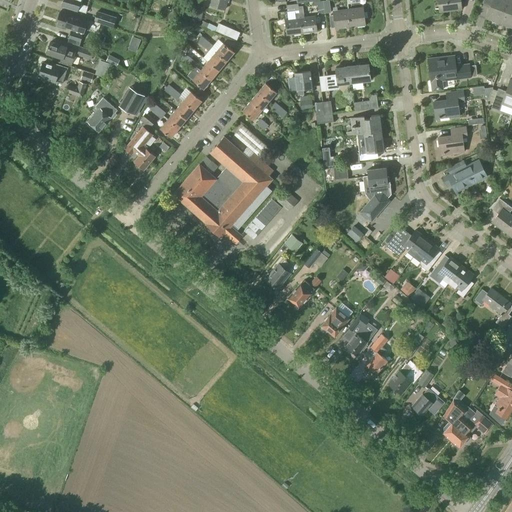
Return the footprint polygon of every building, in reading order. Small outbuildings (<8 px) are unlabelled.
[(86,13),(88,6),(79,4),(80,0),(63,0),(64,0),(62,6),(86,13)] [(211,0),(210,5),(224,9),(227,0),(211,0)] [(462,9),(460,0),(438,0),(439,9),(453,7),(453,10),(462,9)] [(483,0),(483,1),(491,4),(486,18),(499,23),(507,0),(483,0)] [(511,27),(511,0),(507,0),(499,23),(511,27)] [(319,1),(312,1),(313,5),(317,4),(318,13),(325,12),(323,1),(319,1)] [(302,6),(298,7),(299,13),(302,33),(317,31),(316,23),(318,23),(320,21),(320,18),(318,17),(315,17),(315,16),(304,17),(302,6)] [(363,7),(348,9),(350,26),(357,25),(357,26),(365,25),(363,7)] [(334,15),(329,16),(331,28),(335,27),(335,29),(344,28),(343,27),(350,26),(348,9),(333,11),(334,15)] [(201,20),(203,11),(196,10),(194,19),(201,20)] [(113,28),(116,17),(96,11),(93,22),(113,28)] [(79,46),(83,33),(87,20),(60,12),(60,13),(58,13),(57,18),(58,19),(56,24),(72,29),(67,42),(79,46)] [(295,19),(285,20),(287,35),(302,33),(299,13),(295,13),(295,19)] [(214,32),(216,28),(203,22),(201,25),(214,32)] [(227,36),(230,28),(218,23),(215,31),(227,36)] [(202,46),(207,41),(201,36),(196,41),(202,46)] [(207,41),(202,46),(208,51),(213,46),(207,41)] [(71,65),(76,50),(67,47),(50,42),(47,53),(60,58),(59,62),(71,65)] [(226,60),(227,61),(235,52),(223,42),(215,52),(226,60)] [(90,60),(93,51),(79,46),(76,55),(90,60)] [(219,70),(227,61),(226,60),(215,52),(208,61),(218,70),(219,70)] [(187,65),(192,59),(186,54),(181,60),(187,65)] [(109,55),(105,61),(116,67),(120,60),(109,55)] [(443,89),(442,80),(470,76),(469,66),(469,64),(455,66),(455,59),(444,60),(444,57),(428,59),(432,90),(443,89)] [(192,59),(187,65),(194,70),(198,64),(192,59)] [(211,80),(219,70),(218,70),(208,61),(200,70),(211,80)] [(51,65),(43,62),(38,77),(55,82),(62,84),(67,68),(51,63),(51,65)] [(350,74),(351,83),(370,81),(368,64),(355,65),(356,73),(350,74)] [(338,90),(337,85),(351,83),(350,74),(356,73),(355,65),(335,68),(336,76),(326,77),(328,91),(338,90)] [(203,89),(211,80),(200,70),(192,80),(203,89)] [(93,75),(83,71),(80,79),(91,83),(93,75)] [(297,95),(303,94),(303,91),(310,90),(310,87),(312,87),(310,71),(295,73),(297,89),(297,95)] [(496,92),(491,108),(499,111),(502,103),(511,107),(511,80),(510,80),(505,95),(496,92)] [(257,92),(269,101),(277,92),(265,82),(257,92)] [(170,95),(174,89),(168,84),(164,90),(170,95)] [(65,92),(75,95),(78,88),(67,85),(65,92)] [(484,89),(483,86),(472,88),(473,95),(483,94),(482,98),(488,100),(492,87),(484,89)] [(134,115),(144,96),(129,87),(118,106),(134,115)] [(174,89),(170,95),(176,100),(181,94),(174,89)] [(451,100),(433,102),(435,117),(440,116),(440,121),(449,120),(449,117),(459,116),(458,103),(464,102),(463,90),(450,92),(451,100)] [(183,100),(194,110),(202,100),(190,91),(183,100)] [(261,111),(269,101),(257,92),(250,101),(261,111)] [(110,118),(111,117),(113,118),(116,115),(115,113),(117,110),(103,98),(95,106),(99,110),(88,122),(99,131),(110,118)] [(186,119),(194,110),(183,100),(175,109),(186,119)] [(300,109),(312,108),(311,100),(300,101),(300,109)] [(354,111),(370,109),(378,108),(377,100),(369,100),(353,102),(354,111)] [(253,120),(261,111),(250,101),(242,111),(253,120)] [(324,114),(332,113),(330,101),(322,102),(324,114)] [(155,113),(159,108),(153,103),(152,104),(149,102),(147,106),(149,108),(155,113)] [(276,113),(281,107),(275,102),(270,108),(276,113)] [(316,115),(324,114),(322,102),(314,103),(316,115)] [(281,107),(276,113),(282,118),(287,112),(281,107)] [(159,108),(155,113),(161,118),(166,113),(159,108)] [(179,128),(186,119),(175,109),(167,119),(179,128)] [(150,126),(155,121),(146,113),(141,118),(150,126)] [(332,113),(324,114),(316,115),(317,124),(333,122),(332,113)] [(374,138),(382,137),(379,114),(371,115),(371,118),(364,119),(364,117),(352,118),(354,134),(364,133),(373,132),(374,138)] [(171,138),(179,128),(167,119),(159,128),(171,138)] [(264,130),(268,125),(261,119),(256,124),(264,130)] [(251,145),(258,137),(244,124),(237,132),(251,145)] [(464,152),(462,138),(467,138),(466,126),(455,128),(456,135),(438,137),(440,153),(453,151),(453,153),(464,152)] [(155,157),(146,149),(147,147),(144,145),(152,135),(143,127),(125,148),(132,154),(135,150),(140,154),(134,162),(144,170),(155,157)] [(383,150),(382,137),(374,138),(373,132),(364,133),(365,144),(361,145),(363,153),(383,150)] [(217,167),(205,157),(204,158),(199,164),(172,194),(206,224),(205,225),(214,232),(220,238),(224,234),(227,236),(235,243),(242,236),(231,226),(232,225),(237,229),(272,191),(266,186),(273,179),(268,175),(273,170),(253,153),(249,158),(242,152),(224,136),(223,136),(209,152),(210,153),(226,167),(218,177),(216,179),(211,174),(210,174),(212,171),(213,172),(217,167)] [(492,153),(499,150),(496,143),(489,147),(492,153)] [(329,148),(322,148),(324,167),(335,166),(334,159),(330,159),(329,148)] [(345,164),(357,162),(356,154),(344,156),(345,164)] [(487,177),(478,160),(466,166),(463,160),(447,168),(450,174),(443,177),(447,186),(452,184),(457,195),(458,194),(456,191),(487,177)] [(334,179),(348,178),(346,166),(333,167),(334,179)] [(387,177),(386,168),(367,170),(368,176),(363,177),(365,193),(370,200),(360,211),(372,221),(385,205),(383,203),(391,194),(388,177),(387,177)] [(472,201),(481,197),(477,189),(468,193),(472,201)] [(289,211),(297,201),(285,190),(276,201),(289,211)] [(511,215),(509,213),(511,208),(499,198),(492,208),(499,213),(492,222),(511,236),(511,215)] [(281,207),(272,199),(244,231),(253,239),(281,207)] [(357,245),(361,241),(359,239),(363,234),(353,226),(346,234),(353,240),(353,241),(357,245)] [(415,255),(427,239),(415,230),(411,235),(401,227),(386,246),(399,256),(405,247),(415,255)] [(295,252),(302,243),(291,234),(283,243),(295,252)] [(427,239),(415,255),(421,259),(421,266),(427,271),(441,253),(437,249),(438,248),(427,239)] [(309,269),(321,253),(316,249),(304,265),(309,269)] [(444,255),(431,273),(437,278),(440,274),(450,282),(462,265),(450,257),(449,259),(444,255)] [(278,264),(267,278),(271,282),(271,284),(274,287),(277,287),(278,288),(290,273),(285,269),(290,263),(283,258),(278,264)] [(367,266),(362,262),(356,269),(359,271),(363,271),(367,266)] [(462,265),(450,282),(459,289),(456,292),(463,298),(474,283),(469,280),(473,274),(462,265)] [(348,273),(342,269),(336,277),(341,281),(348,273)] [(393,284),(399,275),(390,269),(384,277),(393,284)] [(381,286),(385,281),(375,273),(371,278),(381,286)] [(315,287),(321,281),(316,276),(310,283),(315,287)] [(299,283),(287,297),(293,303),(293,304),(295,306),(296,306),(299,308),(311,294),(310,292),(313,288),(304,281),(301,285),(299,283)] [(390,292),(394,288),(386,281),(383,286),(390,292)] [(415,288),(409,283),(402,292),(409,297),(415,288)] [(417,304),(425,294),(418,288),(410,298),(417,304)] [(482,289),(474,299),(481,305),(484,301),(501,314),(495,322),(502,327),(510,316),(508,314),(511,309),(511,305),(510,304),(511,303),(491,288),(487,293),(482,289)] [(334,336),(348,319),(336,309),(322,325),(334,336)] [(356,333),(346,346),(351,350),(350,352),(356,357),(361,350),(363,351),(367,345),(366,344),(373,335),(363,327),(368,320),(360,313),(349,329),(352,331),(353,331),(356,333)] [(511,342),(509,341),(511,335),(511,334),(508,332),(504,339),(502,337),(496,347),(509,354),(511,349),(511,342)] [(381,356),(386,350),(381,347),(387,340),(381,334),(370,348),(376,353),(377,352),(367,365),(376,373),(387,360),(381,356)] [(451,348),(457,345),(453,338),(447,341),(451,348)] [(407,360),(417,347),(411,343),(401,356),(407,360)] [(457,366),(466,360),(462,353),(452,360),(457,366)] [(511,356),(503,372),(511,377),(511,374),(511,356)] [(399,371),(388,384),(400,394),(411,382),(413,383),(423,372),(415,365),(410,360),(406,364),(405,363),(399,371)] [(488,378),(491,373),(483,369),(481,374),(488,378)] [(424,388),(433,375),(426,370),(417,383),(424,388)] [(511,391),(503,386),(506,381),(505,381),(499,377),(492,373),(489,379),(501,386),(496,394),(500,397),(495,405),(499,408),(494,416),(494,417),(501,424),(505,418),(506,418),(511,408),(511,391)] [(502,373),(499,377),(505,381),(506,381),(508,377),(502,373)] [(439,397),(444,393),(437,384),(432,388),(439,397)] [(423,394),(412,406),(416,410),(417,410),(416,412),(419,415),(421,414),(422,415),(428,409),(434,415),(445,402),(428,388),(423,394)] [(453,399),(454,400),(458,403),(461,399),(456,395),(453,399)] [(451,440),(466,422),(461,418),(467,411),(458,403),(454,400),(444,415),(453,422),(451,423),(450,422),(448,422),(443,428),(443,430),(445,431),(443,433),(444,434),(444,436),(446,438),(448,437),(451,440)] [(466,422),(451,440),(454,443),(454,444),(456,446),(457,446),(459,447),(464,441),(466,441),(469,437),(468,435),(469,435),(468,434),(475,426),(484,435),(493,425),(477,411),(466,423),(466,422)]
